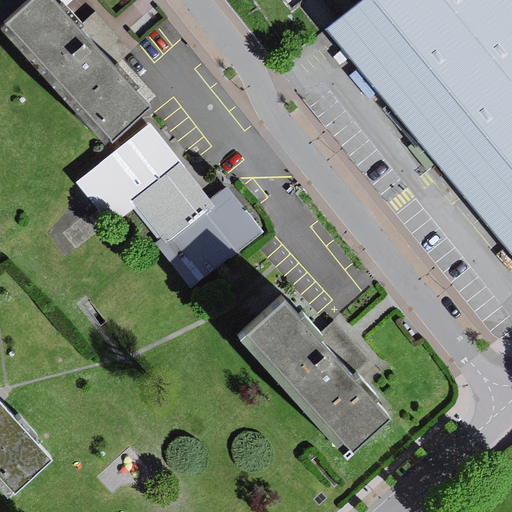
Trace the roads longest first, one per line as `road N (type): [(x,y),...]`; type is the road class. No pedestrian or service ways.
road 1 (residential): [(197,0),(252,68),(272,110),(507,405)]
road 2 (residential): [(507,405),(391,511)]
